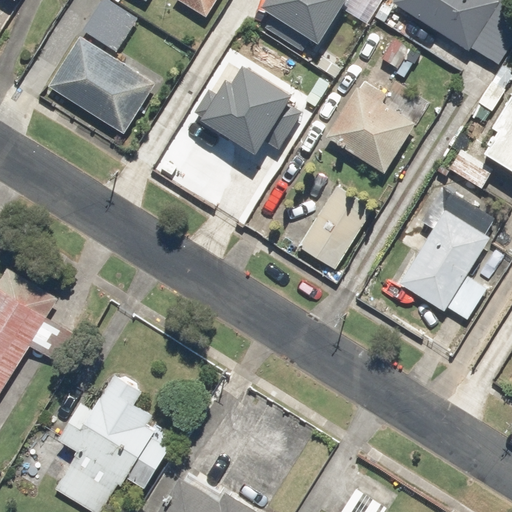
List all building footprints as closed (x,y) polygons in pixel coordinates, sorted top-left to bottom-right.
[(115,0),(194,48),(210,21),(175,0),(115,0)] [(183,0),(209,17),(219,0),(183,0)] [(266,0),(266,2),(275,8),(268,20),(308,45),(317,30),(324,34),(344,0),(266,0)] [(497,0),(397,0),(395,4),(469,49),(499,0),(497,0)] [(86,33),(57,80),(130,124),(159,77),(86,33)] [(207,85),(197,101),(259,138),(289,89),(245,62),(237,75),(230,70),(218,91),(207,85)] [(359,88),(328,135),(388,174),(419,128),(359,88)] [(511,114),(487,156),(511,170),(511,114)] [(445,210),(398,282),(448,314),(494,242),(445,210)] [(0,275),(0,393),(53,304),(1,273),(0,275)] [(168,445),(148,435),(156,423),(133,408),(142,391),(117,379),(102,410),(86,402),(66,441),(86,451),(60,490),(94,511),(97,511),(124,472),(147,484),(168,445)] [(152,511),(264,511),(185,461),(152,511)]
